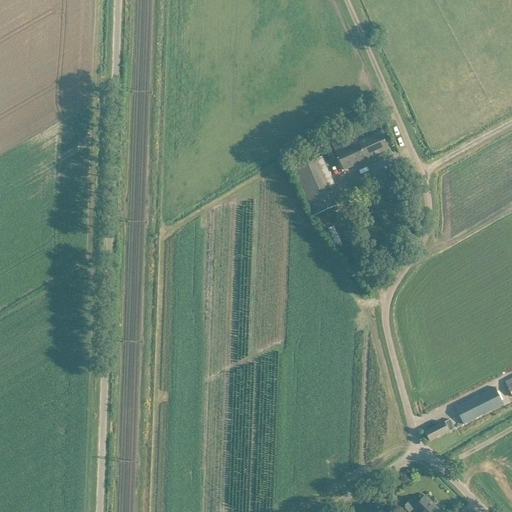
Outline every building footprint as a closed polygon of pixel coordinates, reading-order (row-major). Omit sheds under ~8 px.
[(356,135),(333,146),(344,171),(367,161),(366,159),(389,149),(381,132),(359,143),(356,135)] [(323,157),(293,170),(313,217),(334,207),(327,189),(336,185),(323,157)] [(456,407),(464,424),(504,405),(495,387),(456,407)] [(430,441),(455,429),(450,420),(425,432),(430,441)] [(441,511),(425,496),(417,504),(414,501),(412,501),(406,507),(406,509),(408,511),(409,511),(413,509),(416,511),(441,511)]
